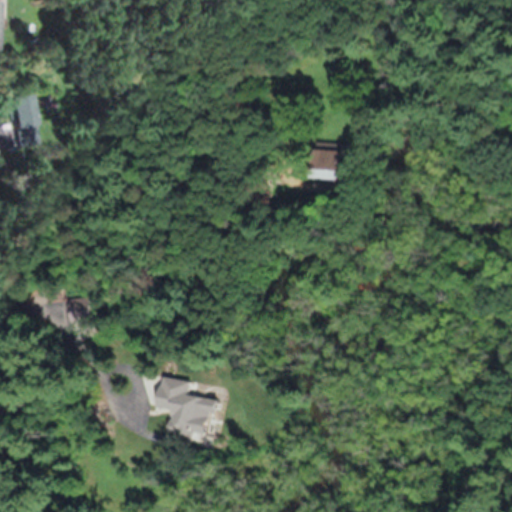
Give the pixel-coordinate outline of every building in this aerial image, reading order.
[(18,146),(13,119),(10,97),(31,93),(39,143),(18,147),(18,146)] [(334,192),(334,183),(335,177),(317,176),(319,148),(349,150),(348,178),(346,178),(346,183),(352,183),(351,196),(334,195),(334,192)] [(273,186),(274,188),(251,192),(250,186),(245,187),(243,175),(248,175),(247,172),(270,168),(271,169),(273,186)] [(258,213),(254,192),(274,189),(278,209),(258,213)] [(95,320),(93,297),(68,300),(70,323),(95,320)] [(151,430),(152,422),(151,422),(155,404),(159,405),(171,407),(174,392),(171,391),(171,388),(170,388),(172,379),(173,379),(174,376),(182,378),(182,375),(209,381),(206,392),(207,392),(206,400),(203,400),(197,430),(176,426),(174,436),(172,436),(150,431),(151,430)]
